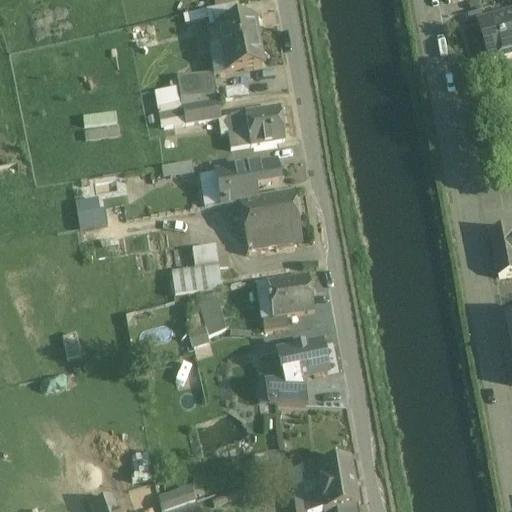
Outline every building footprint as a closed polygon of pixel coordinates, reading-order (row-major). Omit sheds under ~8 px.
[(237,9),(207,15),(210,30),(216,29),(240,24),(237,9)] [(511,18),(478,29),(489,67),(511,60),(511,18)] [(240,24),(216,29),(226,77),(261,70),(252,22),(240,24)] [(214,78),(176,81),(179,102),(216,100),(214,78)] [(216,100),(179,102),(180,107),(157,111),(161,133),(218,125),(221,125),(220,123),(216,100)] [(284,111),(246,117),(251,150),(288,145),(284,111)] [(246,117),(220,123),(221,125),(218,125),(220,140),(228,138),(230,153),(251,150),(246,117)] [(119,132),(84,136),(86,145),(120,141),(119,132)] [(0,177),(19,174),(17,167),(0,170),(0,177)] [(163,169),(163,179),(192,179),(192,168),(163,169)] [(275,168),(216,178),(221,210),(238,207),(238,206),(255,204),(253,192),(278,188),(275,168)] [(255,204),(238,206),(238,207),(247,258),(277,254),(275,241),(300,237),(293,197),(255,204)] [(80,231),(107,228),(106,212),(78,215),(80,231)] [(511,233),(490,237),(499,282),(511,279),(511,233)] [(215,251),(191,254),(193,273),(218,270),(215,251)] [(193,273),(169,277),(173,301),(221,294),(218,270),(193,273)] [(309,282),(265,289),(270,323),(270,325),(286,322),(314,318),(309,282)] [(216,300),(196,306),(207,341),(227,335),(216,300)] [(286,322),(270,325),(270,323),(262,324),(263,336),(288,333),(286,322)] [(76,337),(63,340),(68,364),(82,361),(76,337)] [(320,348),(276,358),(282,387),(282,389),(300,385),(327,379),(320,348)] [(300,385),(282,389),(282,387),(265,391),(268,409),(305,410),(300,385)] [(350,465),(301,472),(303,491),(293,492),(295,511),(345,511),(357,510),(350,465)]
